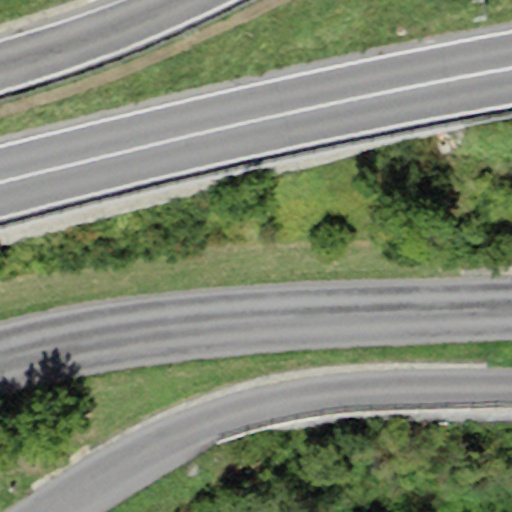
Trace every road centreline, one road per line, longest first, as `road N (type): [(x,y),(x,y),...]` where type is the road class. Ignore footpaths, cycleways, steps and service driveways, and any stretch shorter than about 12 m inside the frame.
road 1 (primary): [(511,68),(0,178)]
road 2 (tertiary): [(0,357),(225,320),(511,305)]
road 3 (residential): [(511,385),(276,399),(183,434),(44,511)]
road 4 (tertiary): [(0,65),(175,0)]
